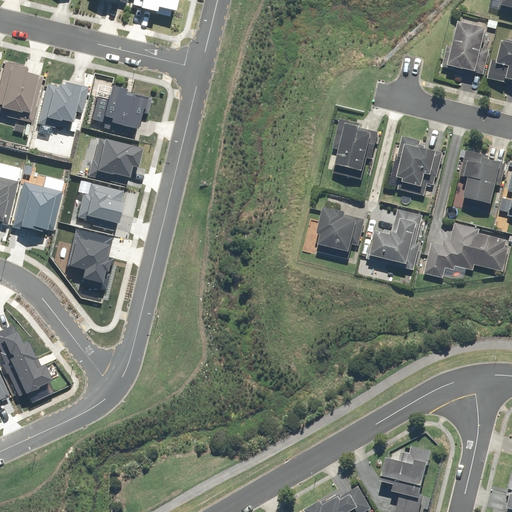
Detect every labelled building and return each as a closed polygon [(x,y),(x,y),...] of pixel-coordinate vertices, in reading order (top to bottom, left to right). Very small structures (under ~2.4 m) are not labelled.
[(499,3),(498,8),(511,11),(511,0),(492,0),(492,2),(499,3)] [(474,76),(484,32),(456,25),(451,48),(446,47),(441,68),(474,76)] [(511,42),(505,41),(504,45),(500,44),(495,64),(490,62),(486,81),(504,86),(505,81),(511,82),(511,42)] [(378,132),(360,128),(360,125),(338,120),(332,148),(338,150),(332,175),(360,181),(369,142),(376,143),(378,132)] [(419,141),(403,138),(401,137),(397,156),(401,157),(396,179),(400,180),(397,193),(423,198),(427,178),(430,179),(435,154),(423,152),(424,147),(418,146),(419,141)] [(482,156),(466,153),(459,178),(467,180),(461,206),(489,212),(500,166),(481,162),(482,156)] [(426,219),(396,211),(376,206),(370,228),(373,228),(365,261),(413,273),(426,219)] [(344,214),(323,209),(321,209),(315,236),(319,236),(315,254),(349,262),(351,256),(357,257),(365,222),(344,218),(344,214)] [(478,229),(454,225),(454,226),(437,223),(434,235),(437,236),(435,246),(429,245),(423,276),(447,280),(448,271),(454,272),(455,269),(472,272),(473,267),(503,272),(507,250),(503,249),(505,241),(477,235),(478,229)] [(417,511),(420,500),(416,499),(423,469),(425,470),(429,454),(409,449),(408,455),(398,453),(396,463),(382,460),(375,490),(396,495),(392,511),(417,511)] [(317,503),(302,511),(301,511),(371,511),(357,487),(339,498),(337,494),(318,505),(317,503)]
